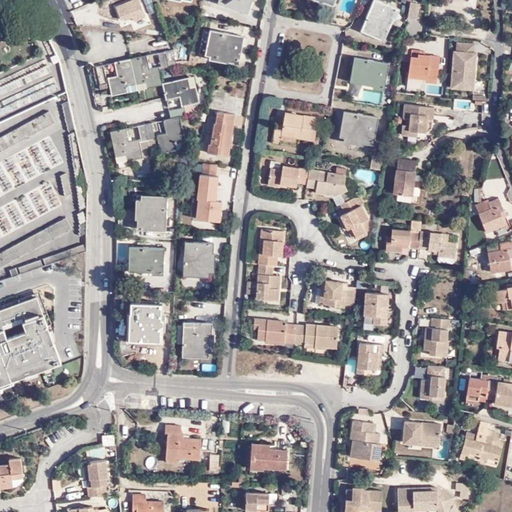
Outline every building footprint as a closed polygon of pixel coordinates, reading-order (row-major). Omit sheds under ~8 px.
[(121,0),(114,3),(119,19),(133,15),(134,19),(147,15),(141,0),(121,0)] [(256,0),(224,0),(224,3),(249,9),(251,0),(252,0),(257,1),(256,0)] [(386,29),(395,5),(381,0),(372,0),(365,22),(386,29)] [(417,3),(409,2),(407,18),(415,18),(417,3)] [(213,52),(216,35),(210,34),(207,51),(213,52)] [(243,41),(216,35),(213,52),(228,55),(229,50),(241,52),(243,41)] [(228,55),(213,52),(212,57),(243,63),(247,42),(243,41),(241,52),(229,50),(228,55)] [(458,41),(457,50),(474,52),(475,43),(458,41)] [(178,66),(174,50),(159,53),(162,67),(152,69),(149,55),(116,63),(118,71),(109,73),(113,93),(164,82),(161,70),(178,66)] [(474,52),(457,50),(454,50),(451,86),(474,89),(475,77),(472,77),(472,70),(476,70),(477,53),(474,52)] [(441,55),(425,53),(418,53),(418,56),(411,55),(409,72),(428,73),(427,77),(438,78),(441,55)] [(389,65),(360,59),(354,58),(349,82),(356,83),(384,89),(389,65)] [(0,119),(61,97),(47,61),(0,79),(0,119)] [(107,83),(103,65),(95,67),(100,85),(107,83)] [(183,105),(194,102),(200,101),(196,85),(191,87),(189,77),(164,82),(168,98),(178,96),(181,105),(183,105)] [(366,88),(364,99),(380,101),(382,91),(366,88)] [(196,111),(194,102),(183,105),(184,108),(186,108),(187,114),(196,111)] [(400,132),(409,133),(409,128),(416,129),(425,130),(431,125),(432,118),(426,118),(426,113),(433,114),(434,105),(404,102),(402,116),(406,116),(405,123),(402,122),(400,132)] [(181,115),(187,114),(186,108),(184,108),(171,111),(172,116),(164,118),(167,131),(156,134),(160,152),(178,148),(176,143),(187,141),(181,115)] [(26,132),(56,122),(51,110),(22,120),(26,132)] [(210,151),(226,153),(228,138),(232,139),(234,129),(236,113),(220,110),(218,121),(216,121),(213,142),(211,142),(210,151)] [(345,129),(347,113),(342,112),(339,132),(344,133),(343,139),(373,143),(377,117),(373,116),(372,121),(374,122),(373,128),(362,127),(361,131),(345,129)] [(279,142),(280,138),(280,134),(293,135),(312,138),(315,118),(283,113),(281,124),(274,123),(271,141),(279,142)] [(373,116),(347,113),(345,129),(361,131),(362,127),(373,128),(374,122),(372,121),(373,116)] [(154,136),(151,122),(137,125),(141,139),(154,136)] [(128,139),(124,125),(107,129),(113,155),(122,153),(124,159),(140,155),(136,137),(128,139)] [(0,150),(13,144),(6,131),(0,134),(0,150)] [(35,177),(42,191),(0,209),(0,234),(44,214),(67,217),(27,235),(26,246),(12,244),(8,235),(0,239),(0,263),(74,230),(68,217),(83,203),(78,191),(69,190),(73,152),(40,149),(41,151),(21,170),(18,166),(1,181),(0,191),(39,173),(35,177)] [(384,157),(373,155),(371,169),(382,171),(384,157)] [(413,195),(417,160),(398,158),(393,193),(413,195)] [(204,162),(203,173),(217,175),(218,164),(204,162)] [(307,186),(309,172),(283,167),(282,172),(271,170),(268,187),(280,189),(280,188),(281,186),(288,188),(297,189),(297,185),(307,186)] [(346,177),(310,170),(309,172),(307,186),(307,188),(317,190),(316,194),(334,198),(339,195),(348,191),(345,184),(346,177)] [(217,175),(203,173),(201,173),(198,198),(200,198),(198,218),(215,220),(216,208),(219,209),(221,199),(217,199),(220,175),(217,175)] [(352,198),(348,191),(339,195),(343,203),(352,198)] [(132,198),(157,199),(157,194),(126,192),(125,227),(156,228),(156,225),(132,223),(132,198)] [(343,203),(340,204),(345,213),(341,215),(347,229),(352,239),(355,237),(356,240),(366,235),(368,220),(361,205),(358,206),(354,197),(352,198),(343,203)] [(156,225),(157,199),(132,198),(132,223),(156,225)] [(507,216),(500,198),(490,202),(493,209),(480,215),(488,232),(507,224),(504,217),(507,216)] [(477,208),(480,215),(493,209),(490,202),(477,208)] [(347,229),(341,215),(337,217),(344,231),(347,229)] [(264,227),(261,262),(275,264),(279,264),(280,253),(284,253),(287,229),(264,227)] [(400,246),(418,248),(418,246),(419,233),(409,232),(409,230),(391,228),(390,236),(385,235),(384,249),(400,251),(400,246)] [(419,233),(418,246),(426,247),(426,249),(432,250),(437,250),(437,254),(437,255),(454,257),(455,242),(446,241),(447,234),(419,231),(419,233)] [(211,270),(217,271),(218,253),(215,253),(215,241),(187,240),(186,253),(212,255),(211,270)] [(501,250),(487,251),(488,272),(509,270),(508,259),(511,258),(511,250),(511,241),(500,243),(501,250)] [(159,271),(160,245),(124,244),(123,269),(159,271)] [(186,253),(185,269),(211,270),(212,255),(186,253)] [(275,264),(261,262),(260,281),(259,292),(258,296),(280,299),(282,274),(275,273),(275,264)] [(353,304),(355,286),(345,285),(345,281),(336,280),(336,283),(331,282),(331,279),(322,278),(321,286),(324,286),(322,302),(333,304),(342,306),(343,302),(353,304)] [(259,292),(260,281),(250,280),(249,291),(259,292)] [(511,288),(492,292),(495,306),(504,304),(505,311),(511,309),(511,288)] [(382,303),(386,304),(387,292),(364,290),(361,320),(384,322),(385,309),(381,309),(382,303)] [(0,389),(15,384),(13,380),(64,361),(62,357),(60,358),(38,297),(0,310),(0,389)] [(162,313),(163,301),(130,300),(129,341),(162,342),(162,330),(165,331),(165,313),(162,313)] [(258,336),(294,339),(296,321),(287,320),(287,318),(277,317),(277,320),(273,319),(273,317),(254,315),(253,325),(259,325),(258,336)] [(450,317),(432,316),(431,327),(429,327),(428,337),(424,337),(423,348),(429,349),(429,353),(439,354),(439,349),(447,350),(448,338),(446,338),(447,328),(449,329),(450,317)] [(296,321),(294,339),(305,340),(315,341),(315,343),(337,344),(339,323),(320,322),(320,325),(316,325),(316,321),(306,320),(306,322),(296,321)] [(197,336),(197,322),(185,321),(184,355),(201,356),(202,336),(197,336)] [(213,322),(197,322),(197,336),(202,336),(201,356),(215,357),(216,333),(212,333),(213,322)] [(511,334),(504,333),(501,349),(505,349),(503,361),(511,362),(511,334)] [(356,366),(364,367),(375,368),(377,352),(381,352),(382,352),(382,344),(359,342),(356,366)] [(172,343),(141,343),(141,355),(172,355),(172,343)] [(445,365),(428,363),(428,374),(431,374),(431,378),(427,378),(422,377),(421,392),(430,392),(429,397),(443,398),(445,375),(444,375),(445,365)] [(479,397),(486,398),(488,380),(469,377),(466,398),(478,400),(479,397)] [(495,403),(504,404),(507,383),(505,383),(496,381),(488,380),(486,398),(496,399),(495,403)] [(462,424),(463,417),(459,416),(455,416),(454,423),(462,424)] [(222,417),(222,430),(229,430),(230,418),(222,417)] [(371,430),(372,421),(351,419),(349,438),(352,439),(352,445),(351,455),(378,458),(380,442),(377,441),(378,431),(374,430),(371,430)] [(419,423),(419,420),(403,419),(402,440),(419,442),(419,439),(438,441),(440,422),(424,421),(424,423),(419,423)] [(487,430),(489,423),(480,421),(476,437),(475,440),(466,437),(461,453),(469,455),(468,457),(479,460),(480,457),(487,430)] [(199,458),(201,438),(182,437),(182,433),(180,433),(180,425),(165,424),(164,433),(167,433),(165,460),(177,462),(177,457),(199,458)] [(496,432),(487,430),(480,457),(487,460),(487,462),(497,465),(504,441),(498,440),(494,439),(496,432)] [(114,443),(113,434),(105,435),(106,443),(114,443)] [(268,451),(268,448),(268,443),(251,442),(251,450),(268,451)] [(287,449),(268,448),(268,451),(251,450),(250,469),(263,470),(264,467),(286,468),(287,449)] [(218,469),(219,453),(210,453),(210,469),(218,469)] [(0,464),(0,486),(1,486),(14,484),(13,476),(24,475),(22,456),(11,458),(11,463),(0,464)] [(87,477),(89,496),(107,493),(105,483),(108,482),(107,474),(108,474),(107,457),(91,459),(89,461),(89,463),(90,476),(87,477)] [(24,478),(24,475),(13,476),(14,484),(17,484),(24,478)] [(382,489),(382,481),(374,480),(374,488),(382,489)] [(457,481),(458,499),(469,498),(468,480),(457,481)] [(366,509),(380,510),(381,497),(382,490),(363,489),(363,487),(352,487),(352,489),(345,488),(345,494),(349,494),(348,499),(345,499),(343,511),(358,511),(358,509),(366,509)] [(438,487),(398,488),(398,511),(415,511),(439,510),(442,511),(447,511),(455,496),(438,487)] [(248,491),(247,499),(247,509),(256,509),(262,509),(270,510),(270,492),(248,491)] [(138,501),(137,511),(164,511),(165,502),(147,501),(147,495),(133,495),(133,501),(138,501)]
